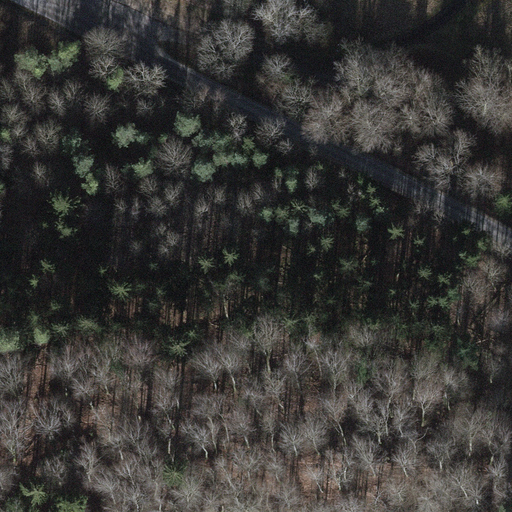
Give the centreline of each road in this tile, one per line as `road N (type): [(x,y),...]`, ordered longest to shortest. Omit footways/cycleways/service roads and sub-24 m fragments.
road 1 (tertiary): [(511,239),(28,0)]
road 2 (track): [(511,106),(321,74),(51,11)]
